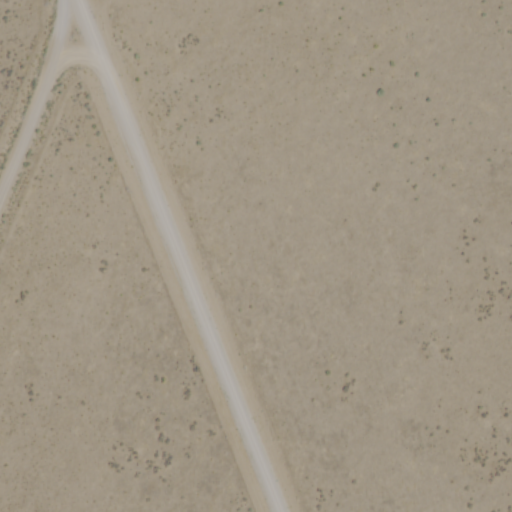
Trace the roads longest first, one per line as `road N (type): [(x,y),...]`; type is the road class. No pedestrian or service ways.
road 1 (residential): [(279,511),(78,0)]
road 2 (track): [(0,182),(53,58),(57,0)]
